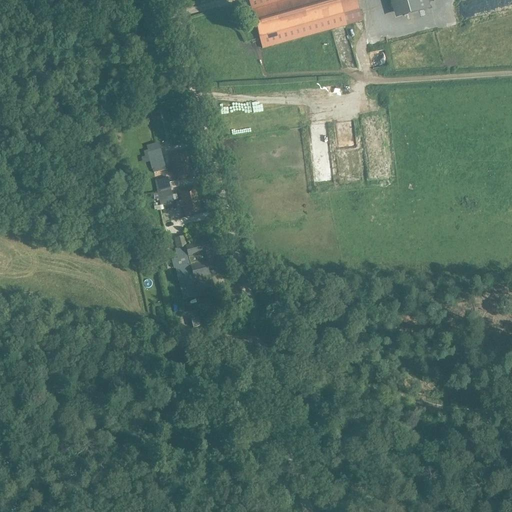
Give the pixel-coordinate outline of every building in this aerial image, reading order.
[(355,0),(247,0),(262,49),(362,22),(355,0)] [(427,0),(388,0),(394,20),(430,10),(427,0)] [(470,11),(472,19),(479,17),(476,9),(470,11)] [(335,49),(341,48),(341,55),(347,55),(345,34),(334,35),(335,49)] [(222,121),(232,120),(231,111),(221,112),(222,121)] [(361,138),(380,137),(379,123),(360,125),(361,138)] [(352,155),(353,145),(336,144),(335,154),(352,155)] [(172,169),(188,165),(185,151),(169,154),(172,169)] [(152,159),(155,170),(165,167),(162,156),(152,159)] [(191,178),(188,165),(172,169),(175,182),(191,178)] [(157,180),(154,181),(155,186),(159,205),(173,202),(167,178),(157,180)] [(182,205),(198,201),(194,186),(178,190),(182,205)] [(201,213),(198,201),(182,205),(185,218),(201,213)] [(188,257),(185,247),(183,236),(173,238),(175,249),(174,249),(176,259),(171,260),(173,269),(175,268),(182,300),(197,296),(188,257)] [(209,241),(185,247),(188,257),(205,252),(211,251),(209,241)] [(215,294),(205,252),(188,257),(197,296),(198,299),(215,294)] [(217,302),(200,306),(202,315),(220,311),(217,302)] [(197,319),(191,320),(193,328),(199,327),(197,319)]
